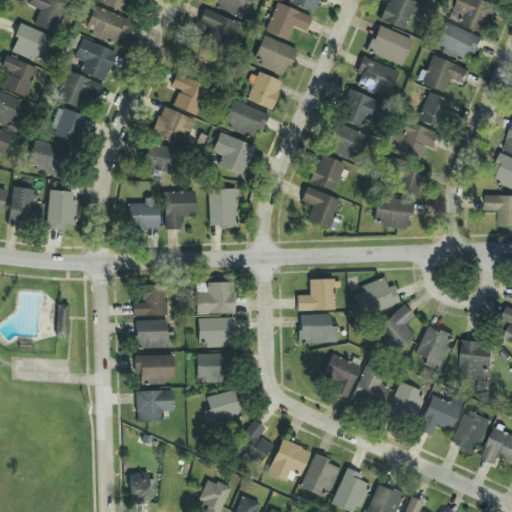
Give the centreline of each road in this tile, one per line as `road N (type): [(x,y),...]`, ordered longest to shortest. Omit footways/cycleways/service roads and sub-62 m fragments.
road 1 (residential): [(177,0),(112,150),(104,192),(98,265),(111,511)]
road 2 (residential): [(511,251),(98,265),(0,255)]
road 3 (residential): [(263,258),(273,395),(511,507)]
road 4 (residential): [(263,258),(265,206),(354,0)]
road 5 (residential): [(453,253),(457,173),(511,47)]
road 6 (residential): [(426,255),(430,284),(462,305),(481,296),(486,252)]
